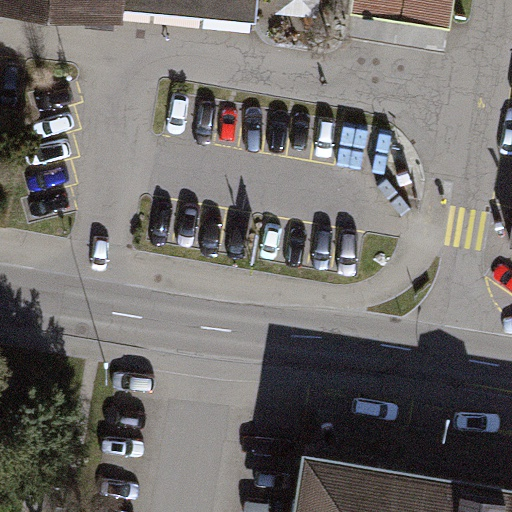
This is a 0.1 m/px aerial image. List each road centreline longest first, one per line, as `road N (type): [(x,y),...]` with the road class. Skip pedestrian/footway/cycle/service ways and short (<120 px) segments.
road 1 (secondary): [(0,294),(451,357)]
road 2 (residential): [(451,357),(506,0)]
